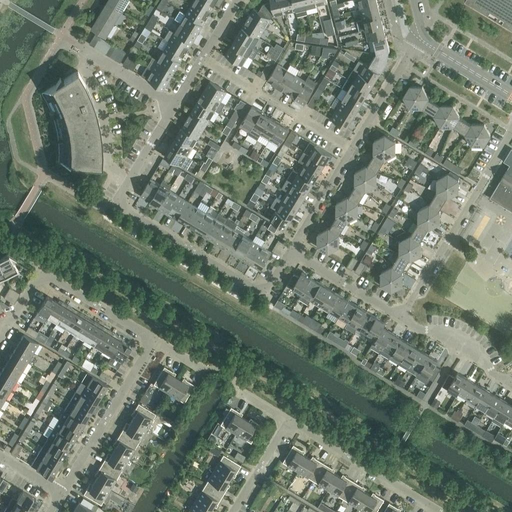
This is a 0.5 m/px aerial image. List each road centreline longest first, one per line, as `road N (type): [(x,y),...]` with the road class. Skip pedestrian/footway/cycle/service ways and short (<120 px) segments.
road 1 (residential): [(291,253),(259,290),(116,205),(127,182)]
road 2 (residential): [(400,319),(511,134)]
road 3 (residential): [(60,493),(154,340)]
road 4 (residential): [(434,511),(288,420)]
road 5 (residential): [(288,420),(238,389),(227,371),(208,374),(154,340)]
road 6 (residential): [(127,182),(108,170),(88,55)]
road 7 (residential): [(510,383),(462,340),(400,319)]
road 8 (residential): [(350,149),(418,39)]
road 9 (residential): [(400,319),(291,253)]
road 10 (residential): [(154,340),(44,276)]
